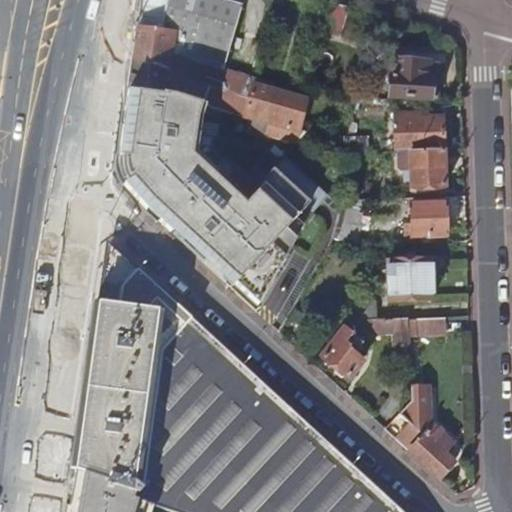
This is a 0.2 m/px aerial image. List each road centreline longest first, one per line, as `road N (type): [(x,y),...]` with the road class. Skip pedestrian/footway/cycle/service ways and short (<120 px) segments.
road 1 (residential): [(445,511),(67,161)]
road 2 (residential): [(481,15),(500,475),(509,508)]
road 3 (primary): [(15,511),(67,161)]
road 4 (unknown): [(246,328),(293,257),(295,241),(239,181)]
road 5 (primary): [(67,161),(91,0)]
road 6 (primary): [(22,83),(0,224)]
